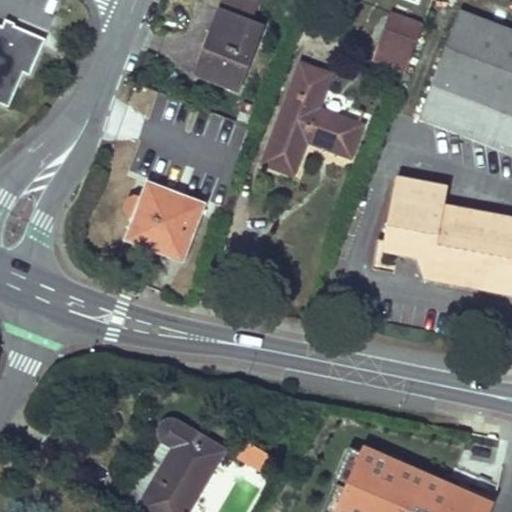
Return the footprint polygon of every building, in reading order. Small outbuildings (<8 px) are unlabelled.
[(213,51),(203,77),(238,90),(262,28),(249,22),(256,2),(250,0),(223,0),(206,48),(213,51)] [(511,33),(459,13),(419,116),(511,152),(511,33)] [(406,71),(423,26),(392,15),(375,59),(406,71)] [(16,25),(7,21),(4,29),(13,33),(15,27),(16,25)] [(13,33),(4,29),(0,26),(0,103),(9,108),(25,72),(31,75),(46,41),(15,27),(13,33)] [(196,74),(203,77),(213,51),(206,48),(196,74)] [(317,110),(330,75),(301,65),(264,163),(293,174),(306,140),(350,156),(361,126),(317,110)] [(240,124),(226,118),(222,130),(236,135),(240,124)] [(511,219),(444,207),(447,188),(396,178),(384,241),(377,240),(375,250),(417,258),(433,261),(430,280),(511,295),(511,219)] [(205,205),(148,183),(141,199),(135,197),(129,200),(125,209),(128,215),(134,218),(130,231),(149,238),(148,242),(166,249),(164,254),(183,262),(205,205)] [(149,238),(130,231),(126,240),(164,254),(166,249),(148,242),(149,238)] [(433,261),(417,258),(424,279),(430,280),(433,261)] [(159,433),(160,438),(163,441),(163,442),(173,447),(146,492),(137,507),(145,511),(189,511),(226,450),(177,420),(175,420),(170,420),(166,421),(161,426),(160,429),(159,433)] [(163,442),(163,441),(136,486),(146,492),(173,447),(163,442)]
